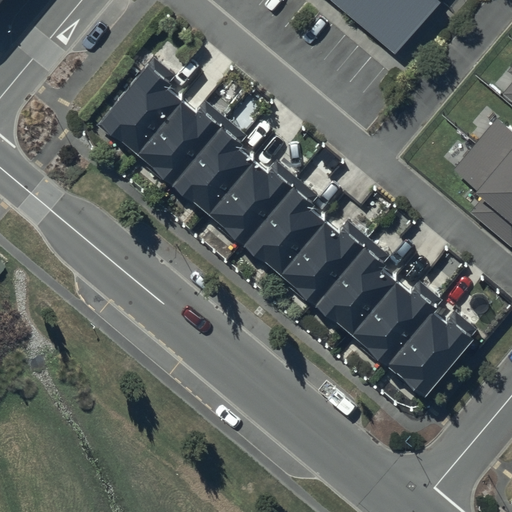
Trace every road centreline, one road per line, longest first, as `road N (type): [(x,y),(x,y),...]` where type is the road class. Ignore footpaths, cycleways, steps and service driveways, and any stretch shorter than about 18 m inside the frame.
road 1 (tertiary): [(0,167),(412,511)]
road 2 (residential): [(413,511),(511,395)]
road 3 (tertiary): [(0,98),(82,0)]
